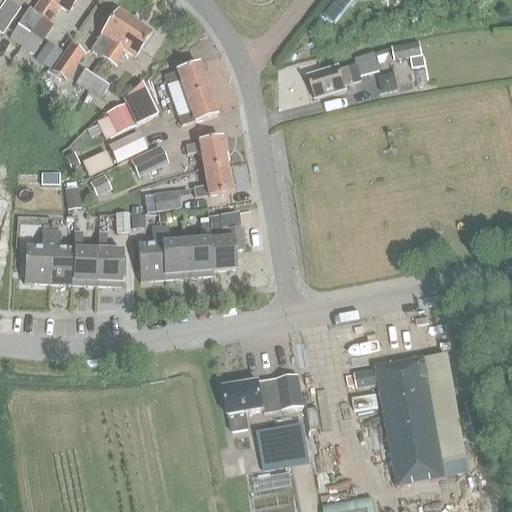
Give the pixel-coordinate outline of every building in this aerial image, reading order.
[(30,36),(41,20),(54,0),(42,0),(33,13),(29,10),(10,40),(22,48),(30,36)] [(69,16),(80,0),(54,0),(41,20),(50,25),(60,10),(69,16)] [(339,0),(327,18),(339,26),(357,0),(339,0)] [(0,36),(3,38),(14,21),(21,11),(6,1),(0,10),(0,36)] [(108,64),(135,24),(118,12),(101,37),(91,53),(108,64)] [(135,61),(153,35),(135,24),(108,64),(116,70),(126,54),(135,61)] [(34,56),(42,44),(30,36),(22,48),(34,56)] [(62,52),(52,45),(40,61),(51,69),(62,52)] [(411,62),(413,73),(425,70),(420,46),(392,50),(395,65),(411,62)] [(85,57),(71,47),(52,74),(66,84),(85,57)] [(355,60),(357,68),(361,80),(380,74),(374,54),(355,60)] [(186,100),(207,93),(198,66),(177,74),(177,75),(164,80),(167,89),(181,84),(186,100)] [(361,80),(357,68),(340,73),(339,70),(308,80),(315,102),(346,93),(345,89),(362,84),(361,80)] [(88,94),(96,80),(85,73),(76,86),(79,88),(72,99),(81,104),(88,94)] [(96,80),(88,94),(101,102),(109,89),(96,80)] [(126,107),(147,97),(142,85),(123,102),(125,106),(126,107)] [(195,126),(217,119),(207,93),(186,100),(192,116),(178,121),(182,130),(195,125),(195,126)] [(136,129),(126,107),(125,106),(105,116),(107,120),(116,138),(136,129)] [(108,148),(117,167),(147,153),(139,134),(108,148)] [(204,172),(226,168),(221,140),(199,144),(199,146),(185,148),(187,158),(201,155),(204,172)] [(168,167),(160,149),(131,163),(139,180),(168,167)] [(65,158),(71,171),(79,167),(73,154),(65,158)] [(88,181),(112,170),(105,154),(80,165),(88,181)] [(209,199),(231,195),(226,168),(204,172),(207,188),(193,191),(195,200),(209,198),(209,199)] [(41,189),(60,189),(60,176),(41,176),(41,189)] [(90,186),(97,200),(112,193),(105,179),(90,186)] [(65,192),(67,214),(81,212),(79,191),(65,192)] [(181,211),(178,194),(144,199),(146,213),(156,212),(156,215),(181,211)] [(115,217),(117,237),(130,237),(129,216),(115,217)] [(158,217),(158,225),(166,224),(166,216),(158,217)] [(131,219),(132,232),(144,232),(144,219),(131,219)] [(223,233),(222,220),(210,220),(211,233),(223,233)] [(210,243),(209,226),(201,226),(202,244),(186,245),(189,281),(213,279),(213,274),(212,274),(210,243)] [(189,281),(186,245),(170,246),(168,229),(160,230),(165,283),(189,281)] [(140,285),(165,283),(160,230),(152,230),(153,248),(138,249),(140,285)] [(212,274),(213,274),(237,272),(235,253),(245,253),(243,230),(227,231),(228,242),(210,243),(212,274)] [(49,288),(51,234),(42,233),(41,251),(26,250),(24,286),(49,288)] [(59,252),(60,234),(51,234),(49,288),(73,288),(74,252),(59,252)] [(98,253),(82,253),(83,235),(75,235),(74,252),(73,288),(97,289),(98,253)] [(122,290),(123,254),(106,254),(107,236),(99,236),(98,253),(97,289),(122,290)] [(448,482),(426,362),(376,371),(376,374),(354,378),(357,392),(379,388),(397,491),(448,482)] [(265,418),(304,411),(298,379),(224,392),(232,436),(249,433),(246,417),(264,414),(265,418)] [(295,457),(310,454),(306,431),(290,434),(295,457)] [(253,451),(255,470),(294,465),(291,446),(253,451)] [(374,511),(372,501),(323,509),(323,511),(374,511)]
